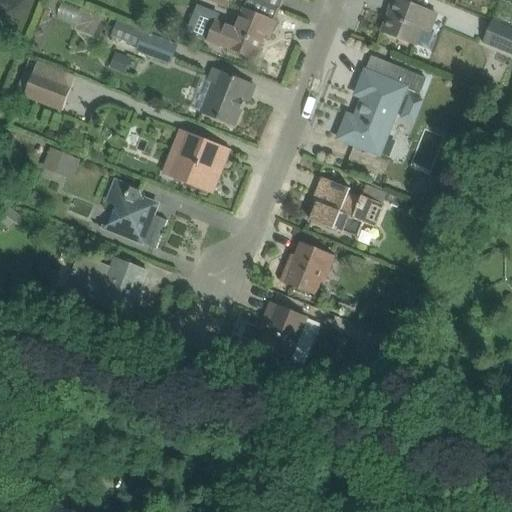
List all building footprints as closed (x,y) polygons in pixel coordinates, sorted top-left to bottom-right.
[(204,0),(228,10),(231,0),(204,0)] [(393,0),(382,30),(427,48),(441,13),(407,0),(393,0)] [(261,61),(278,21),(242,5),(235,23),(216,15),(206,37),(261,61)] [(485,40),(511,50),(511,17),(496,11),(485,40)] [(99,28),(95,46),(121,52),(125,35),(99,28)] [(236,128),(256,85),(214,66),(195,109),(236,128)] [(334,138),(381,157),(410,85),(363,66),(352,94),(360,97),(353,114),(345,111),(334,138)] [(162,174),(214,192),(230,147),(178,128),(162,174)] [(104,229),(156,247),(166,218),(156,214),(161,200),(141,193),(143,188),(113,177),(106,199),(114,202),(104,229)] [(358,232),(362,221),(375,225),(384,198),(322,177),(309,216),(358,232)] [(282,281),(324,296),(338,256),(296,241),(282,281)] [(129,319),(148,272),(88,248),(69,295),(129,319)] [(254,340),(293,356),(309,316),(271,300),(254,340)]
